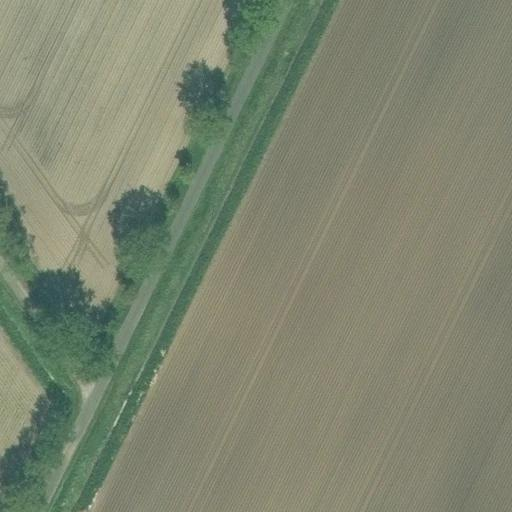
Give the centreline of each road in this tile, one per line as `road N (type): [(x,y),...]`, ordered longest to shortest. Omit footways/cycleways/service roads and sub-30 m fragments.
road 1 (unclassified): [(36,511),(287,0)]
road 2 (track): [(0,258),(92,398)]
